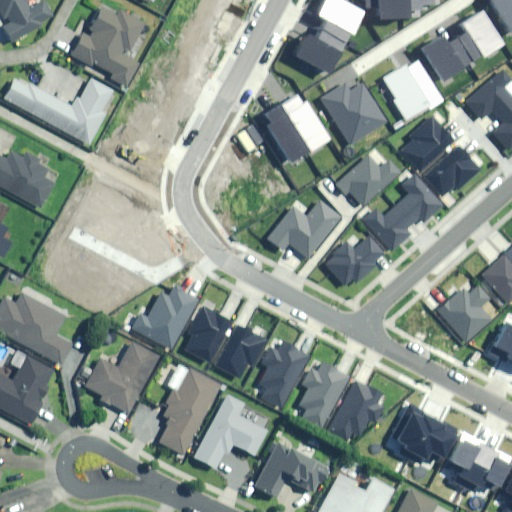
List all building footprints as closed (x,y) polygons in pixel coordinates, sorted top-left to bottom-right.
[(0,0),(0,13),(2,16),(27,1),(25,0),(0,0)] [(40,0),(30,6),(27,1),(5,14),(9,20),(1,25),(10,41),(40,24),(38,21),(52,13),(44,0),(40,0)] [(227,25),(237,7),(225,0),(203,0),(199,7),(188,1),(176,22),(210,41),(221,22),(227,25)] [(320,27),(342,39),(348,29),(350,30),(352,25),(358,29),(364,18),(362,16),(358,14),(361,9),(344,0),(322,0),(316,11),(326,17),(320,27)] [(402,0),(364,0),(365,6),(377,6),(378,16),(403,15),(402,0)] [(402,0),(403,15),(418,14),(417,8),(426,8),(426,1),(438,1),(437,0),(402,0)] [(511,31),(511,0),(491,0),(511,32),(511,31)] [(134,64),(123,58),(117,55),(120,50),(125,52),(140,24),(98,2),(86,25),(82,22),(65,56),(86,67),(87,64),(106,73),(103,79),(121,88),(134,64)] [(466,28),(455,35),(471,60),(501,41),(481,8),(461,20),(466,28)] [(337,49),(342,39),(320,27),(314,37),(306,32),(294,53),(327,72),(339,50),(337,49)] [(370,50),(366,31),(354,33),(358,52),(370,50)] [(166,69),(189,82),(193,74),(196,76),(210,51),(178,33),(164,59),(170,62),(166,69)] [(471,60),(455,35),(446,41),(441,33),(421,46),(441,79),(471,60)] [(404,63),(383,77),(396,98),(393,100),(405,119),(427,104),(428,106),(441,98),(417,60),(406,66),(404,63)] [(511,79),(501,68),(465,100),(481,118),(491,109),(497,115),(511,101),(511,96),(503,86),(511,79)] [(164,72),(159,69),(145,95),(175,112),(183,98),(184,99),(191,87),(187,85),(189,82),(166,69),(164,72)] [(70,102),(36,85),(37,82),(23,75),(22,78),(13,73),(1,97),(89,142),(105,110),(102,109),(112,90),(88,78),(79,95),(75,93),(70,102)] [(344,82),(320,97),(349,144),(386,121),(363,82),(349,90),(344,82)] [(293,92),(278,101),(308,149),(328,137),(304,99),(299,101),(293,92)] [(308,149),(278,101),(263,111),(269,120),(265,123),(289,161),(308,149)] [(511,101),(497,115),(502,122),(492,131),(508,149),(511,145),(511,101)] [(141,102),(127,128),(160,146),(161,147),(171,129),(163,125),(165,122),(161,119),(163,114),(141,102)] [(454,139),(432,114),(409,134),(413,139),(400,150),(418,170),(454,139)] [(160,146),(127,128),(112,153),(146,172),(160,146)] [(458,145),(423,175),(442,196),(454,185),(457,188),(479,169),(458,145)] [(2,161),(0,159),(0,190),(36,210),(51,184),(39,178),(43,170),(32,164),(34,159),(20,152),(17,158),(7,152),(2,161)] [(367,154),(334,183),(343,194),(348,190),(361,205),(399,172),(387,159),(378,167),(367,154)] [(394,204),(411,223),(418,217),(422,222),(442,204),(414,173),(401,184),(408,192),(394,204)] [(116,206),(119,199),(85,180),(66,214),(100,233),(116,206)] [(287,242),(306,257),(339,216),(318,200),(305,216),(292,205),(266,237),(281,249),(287,242)] [(411,223),(394,204),(382,215),(376,208),(362,220),(390,251),(410,233),(405,228),(411,223)] [(164,233),(116,206),(100,233),(148,260),(164,233)] [(333,256),(324,264),(342,285),(351,278),(354,282),(373,265),(372,263),(383,253),(367,235),(352,248),(346,241),(331,254),(333,256)] [(481,274),(507,304),(511,299),(511,264),(503,255),(481,274)] [(131,327),(170,348),(197,299),(180,290),(181,287),(174,284),(168,296),(160,291),(146,317),(139,313),(131,327)] [(437,309),(465,341),(490,319),(479,306),(489,298),(477,285),(468,293),(462,287),(437,309)] [(60,317),(16,293),(10,304),(0,298),(0,334),(56,365),(67,345),(50,336),(60,317)] [(231,320),(201,305),(187,332),(192,335),(184,349),(209,361),(231,320)] [(511,360),(511,325),(505,321),(488,353),(504,361),(506,357),(511,360)] [(237,324),(215,365),(239,377),(246,363),(251,366),(265,339),(237,324)] [(277,349),(271,346),(262,362),(268,366),(259,383),(266,387),(261,397),(280,407),(308,355),(295,348),(296,347),(282,340),(277,349)] [(150,365),(103,341),(80,387),(97,396),(95,400),(124,415),(150,365)] [(49,371),(21,356),(8,382),(0,377),(0,409),(26,423),(44,389),(41,387),(49,371)] [(316,371),(310,368),(301,384),(308,387),(298,404),(306,408),(301,417),(321,428),(348,376),(321,362),(316,371)] [(214,390),(188,376),(153,442),(179,456),(214,390)] [(327,431),(346,441),(351,432),(359,436),(368,419),(374,422),(383,406),(376,403),(381,394),(354,380),(327,431)] [(212,470),(220,454),(224,456),(229,445),(250,456),(263,431),(234,416),(240,404),(222,395),(189,458),(212,470)] [(402,442),(397,452),(408,458),(413,448),(430,416),(419,410),(420,408),(407,401),(389,435),(402,442)] [(440,421),(430,416),(413,448),(408,458),(418,464),(423,454),(436,460),(454,427),(441,420),(440,421)] [(467,476),(484,443),(461,431),(444,462),(457,469),(451,480),(462,486),(467,476)] [(317,480),(320,481),(326,469),(272,443),(250,488),(274,500),(283,482),(309,495),(317,480)] [(477,482),(490,488),(507,456),(484,443),(467,476),(462,486),(472,491),(477,482)] [(511,511),(511,465),(497,492),(510,499),(505,508),(511,511)] [(351,483),(334,473),(313,511),(377,511),(389,490),(367,478),(360,492),(349,487),(351,483)] [(431,511),(437,502),(408,487),(395,511),(431,511)]
